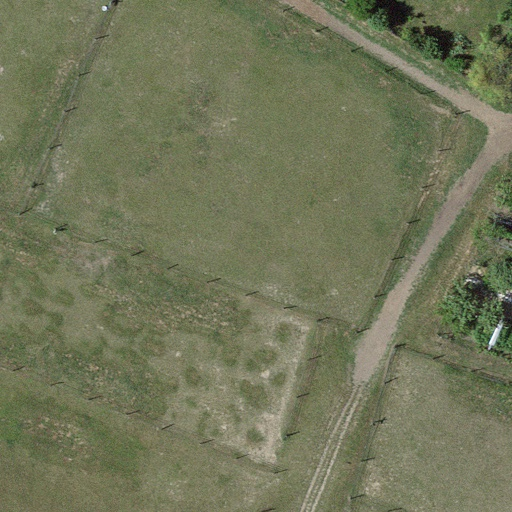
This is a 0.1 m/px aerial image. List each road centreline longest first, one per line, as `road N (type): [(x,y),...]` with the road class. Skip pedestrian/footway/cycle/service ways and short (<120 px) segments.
road 1 (track): [(502,122),(406,278),(339,416),(306,511)]
road 2 (track): [(511,125),(300,0)]
